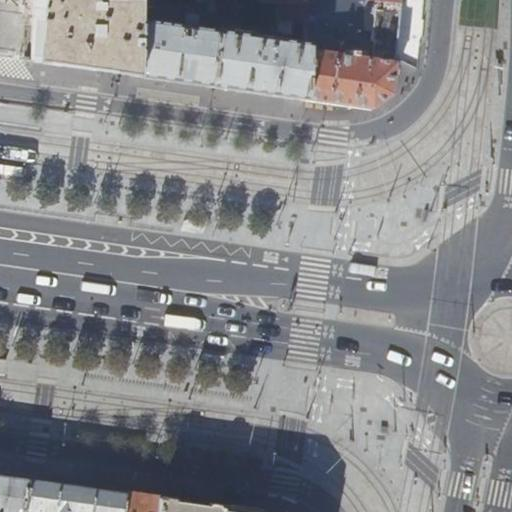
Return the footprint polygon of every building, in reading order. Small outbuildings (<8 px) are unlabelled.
[(34,0),(30,61),(97,70),(133,76),(134,0),(34,0)] [(305,19),(305,0),(134,0),(133,76),(167,80),(248,92),(302,99),(305,19)] [(395,32),(398,3),(376,0),(373,0),(370,39),(372,40),(371,50),(349,47),(349,53),(331,50),(332,26),(327,25),(327,19),(305,19),(302,99),(335,104),(369,109),(389,94),(395,32)] [(305,0),(305,19),(327,19),(327,25),(332,26),(360,27),(361,0),(376,0),(398,3),(398,0),(305,0)] [(0,162),(0,176),(19,180),(22,166),(0,162)] [(0,511),(17,511),(22,478),(0,474),(0,511)] [(116,511),(120,491),(69,484),(22,478),(17,511),(116,511)] [(142,495),(120,491),(116,511),(153,511),(155,496),(142,495)] [(155,496),(153,511),(215,511),(217,505),(188,501),(155,496)]
